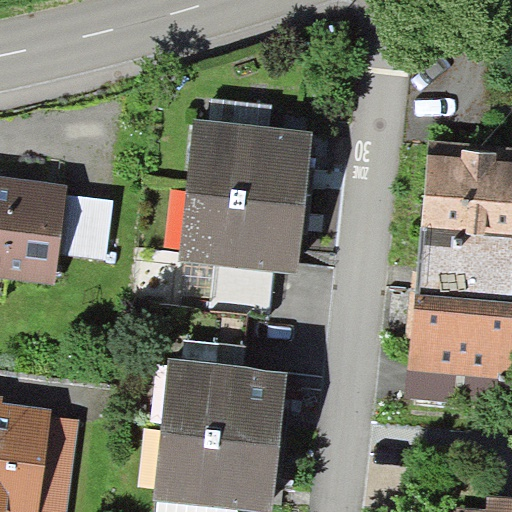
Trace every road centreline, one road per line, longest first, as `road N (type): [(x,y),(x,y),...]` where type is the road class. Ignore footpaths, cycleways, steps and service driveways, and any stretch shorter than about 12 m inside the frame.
road 1 (residential): [(385,0),(337,511)]
road 2 (tertiary): [(0,52),(100,34),(214,0)]
